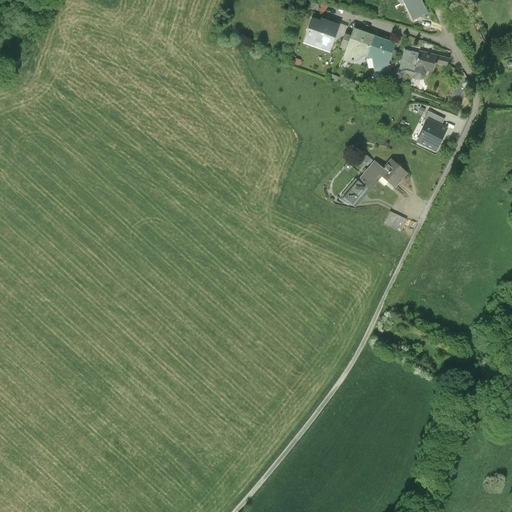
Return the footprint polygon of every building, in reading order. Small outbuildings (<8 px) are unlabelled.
[(421,0),(401,0),(412,21),(424,15),(421,9),(425,7),(421,0)] [(334,42),(339,27),(320,20),(319,23),(312,20),(303,44),(330,54),(334,42)] [(340,25),(339,27),(334,42),(341,44),(344,35),(347,27),(340,25)] [(394,50),(396,44),(353,29),(350,37),(345,52),(341,62),(352,65),(361,57),(372,61),(374,73),(384,77),(389,65),(394,50)] [(350,37),(344,35),(341,44),(339,50),(345,52),(350,37)] [(399,52),(394,50),(389,65),(394,66),(399,52)] [(419,55),(404,51),(399,70),(397,69),(395,70),(394,71),(393,72),(392,74),(392,76),(393,78),(394,79),(395,80),(397,80),(399,80),(400,80),(402,79),(403,78),(403,76),(404,75),(415,77),(415,78),(415,80),(416,81),(419,82),(422,82),(424,81),(425,80),(425,78),(426,76),(427,72),(433,74),(435,66),(445,68),(447,60),(419,52),(419,55)] [(455,69),(449,68),(446,77),(445,82),(450,84),(455,69)] [(429,112),(425,119),(441,126),(444,119),(429,112)] [(441,126),(425,119),(415,139),(435,148),(444,128),(441,126)] [(351,209),(377,178),(383,171),(372,162),(339,199),(351,209)] [(377,178),(392,191),(406,175),(391,162),(383,171),(377,178)] [(407,221),(389,213),(384,224),(401,232),(407,221)]
